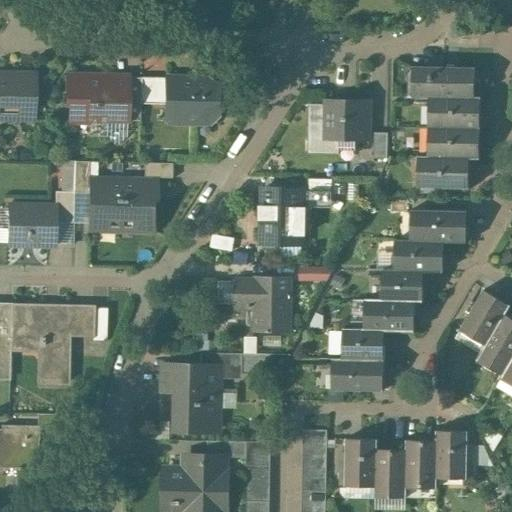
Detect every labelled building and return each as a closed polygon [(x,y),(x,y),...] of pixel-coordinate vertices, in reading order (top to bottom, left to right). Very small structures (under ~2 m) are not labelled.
[(474,68),(412,67),(412,69),(414,69),(413,95),(411,95),(412,97),(428,97),(474,98),(474,97),(473,97),(473,85),(474,85),(474,68)] [(11,78),(0,78),(0,117),(4,117),(12,109),(21,110),(26,105),(26,95),(32,95),(33,75),(15,75),(11,78)] [(127,77),(66,76),(66,102),(70,102),(69,121),(106,122),(108,122),(108,116),(124,116),(124,122),(125,123),(126,122),(126,121),(127,77)] [(140,77),(127,77),(126,121),(139,121),(139,104),(140,77)] [(165,78),(140,77),(139,104),(165,105),(165,78)] [(202,78),(165,78),(165,105),(170,108),(172,108),(172,120),(175,123),(209,123),(219,114),(220,85),(202,84),(202,78)] [(474,98),(428,97),(428,98),(434,98),(434,125),(428,125),(428,127),(479,128),(479,127),(478,127),(478,115),(480,115),(480,98),(474,98)] [(368,102),(323,101),(323,139),(368,139),(368,102)] [(124,116),(108,116),(108,122),(106,122),(105,136),(115,146),(125,136),(125,123),(124,122),(124,116)] [(479,128),(428,127),(428,128),(434,128),(433,155),(427,155),(427,156),(417,156),(417,157),(479,158),(479,157),(478,157),(478,145),(479,145),(479,128)] [(387,133),(373,133),(373,159),(387,159),(387,133)] [(479,158),(417,157),(417,158),(423,158),(423,185),(417,185),(417,187),(468,188),(469,171),(467,171),(468,159),(469,159),(479,159),(479,158)] [(88,162),(73,161),(73,192),(73,193),(87,193),(88,162)] [(173,164),(143,163),(143,178),(173,178),(173,164)] [(331,179),(307,179),(307,193),(331,194),(331,179)] [(152,182),(92,181),(91,229),(151,230),(152,182)] [(303,190),(261,190),(260,242),(302,243),(303,190)] [(73,192),(54,192),(54,206),(55,206),(55,223),(72,223),(73,193),(73,192)] [(54,206),(8,205),(7,246),(54,246),(55,223),(55,206),(54,206)] [(466,211),(410,210),(410,241),(442,241),(465,242),(465,241),(464,241),(465,212),(466,212),(466,211)] [(410,241),(394,240),(394,270),(422,271),(442,271),(442,241),(410,241)] [(283,248),(284,256),(304,253),(303,245),(283,248)] [(394,270),(382,270),(381,287),(384,287),(384,300),(421,301),(422,271),(394,270)] [(289,279),(256,278),(255,280),(236,280),(236,281),(235,304),(235,307),(237,307),(237,305),(247,305),(247,307),(250,307),(250,305),(255,305),(255,330),(267,330),(267,332),(269,332),(269,330),(288,330),(289,279)] [(236,281),(218,281),(217,304),(235,304),(236,281)] [(509,305),(483,290),(459,330),(485,345),(509,305)] [(384,300),(369,300),(369,329),(369,330),(383,330),(413,331),(413,330),(412,330),(413,302),(422,302),(422,301),(421,301),(384,300)] [(10,306),(0,305),(0,377),(9,378),(9,343),(10,306)] [(509,306),(509,305),(485,345),(476,360),(502,375),(511,358),(511,318),(504,314),(509,306)] [(91,307),(10,306),(9,343),(39,344),(39,350),(41,350),(40,382),(62,383),(62,369),(66,369),(67,334),(90,335),(91,307)] [(369,329),(343,328),(342,358),(332,358),(332,359),(383,360),(383,359),(382,359),(383,330),(369,330),(369,329)] [(242,353),(202,353),(202,368),(219,368),(219,371),(242,371),(242,353)] [(511,358),(502,375),(501,378),(511,384),(511,358)] [(383,360),(332,359),(331,390),(382,391),(382,389),(381,389),(382,361),(383,361),(383,360)] [(202,368),(163,367),(162,391),(177,391),(176,428),(217,429),(219,371),(219,368),(202,368)] [(68,414),(36,414),(36,426),(36,430),(38,430),(67,430),(68,414)] [(0,467),(15,468),(14,488),(37,488),(37,468),(47,469),(47,449),(29,449),(29,440),(38,440),(38,430),(36,430),(36,426),(0,425),(0,467)] [(467,431),(435,431),(435,441),(436,441),(435,478),(436,478),(466,479),(467,431)] [(377,439),(345,439),(344,486),(374,487),(375,487),(376,449),(377,449),(377,439)] [(435,441),(405,440),(405,450),(406,450),(405,484),(406,484),(406,488),(436,488),(436,478),(435,478),(436,441),(435,441)] [(246,441),(207,441),(207,456),(225,457),(246,458),(246,453),(246,441)] [(270,442),(246,441),(246,453),(270,454),(270,442)] [(326,443),(302,442),(302,454),(326,455),(326,443)] [(377,449),(376,449),(375,487),(374,487),(374,497),(406,498),(406,488),(406,484),(405,484),(406,450),(405,450),(377,449)] [(270,454),(246,453),(246,458),(245,465),(269,466),(270,454)] [(326,455),(302,454),(301,466),(325,467),(326,455)] [(207,456),(194,456),(194,470),(166,470),(165,501),(172,501),(172,504),(180,504),(180,501),(193,502),(192,511),(224,511),(225,457),(207,456)] [(269,466),(245,465),(245,477),(269,478),(269,466)] [(325,467),(301,466),(301,478),(325,479),(325,467)] [(269,478),(245,477),(245,489),(269,490),(269,478)] [(325,479),(301,478),(301,490),(325,491),(325,479)] [(269,490),(245,489),(245,501),(269,502),(269,490)] [(325,491),(301,490),(301,502),(325,503),(325,491)] [(268,511),(269,502),(245,501),(244,511),(268,511)] [(324,511),(325,503),(301,502),(300,511),(324,511)]
